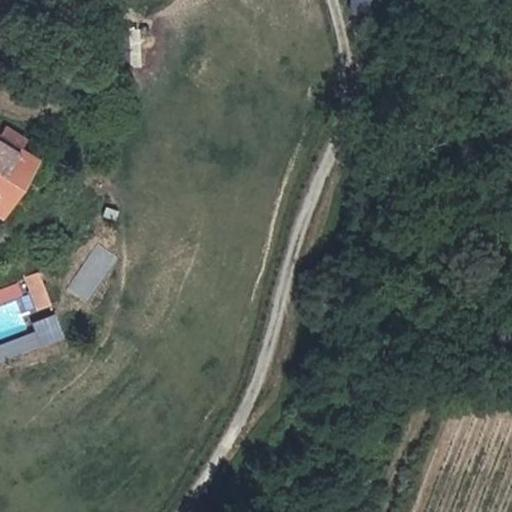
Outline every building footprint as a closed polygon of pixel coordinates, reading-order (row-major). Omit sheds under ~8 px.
[(118,23),(118,64),(138,63),(138,23),(118,23)] [(34,155),(0,134),(0,208),(1,209),(34,155)] [(40,271),(26,276),(34,297),(48,292),(40,271)] [(22,283),(0,289),(0,355),(41,343),(22,283)] [(28,317),(36,344),(63,337),(55,310),(28,317)]
